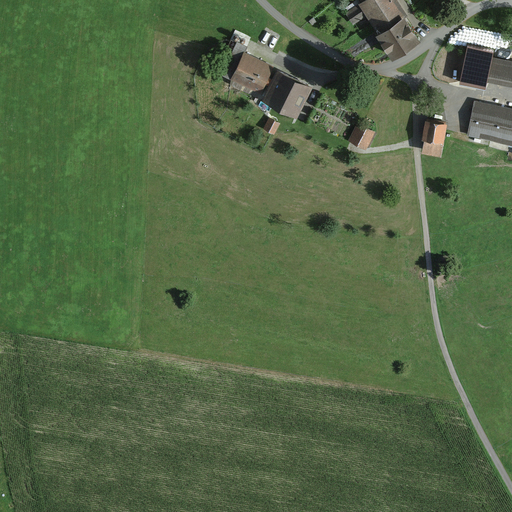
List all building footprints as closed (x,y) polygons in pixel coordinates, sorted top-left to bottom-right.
[(391,0),(364,0),(358,4),(374,27),(366,32),(384,57),(408,40),(395,22),(403,16),(391,0)] [(268,67),(241,54),(227,83),(254,96),(268,67)] [(511,60),(490,56),(484,83),(511,88),(511,60)] [(304,88),(270,71),(255,101),(289,118),(304,88)] [(511,111),(471,103),(464,138),(504,146),(502,154),(511,156),(511,111)] [(276,125),(267,119),(260,130),(269,135),(276,125)] [(443,126),(425,122),(421,141),(438,145),(443,126)] [(370,133),(354,124),(344,142),(360,150),(370,133)]
